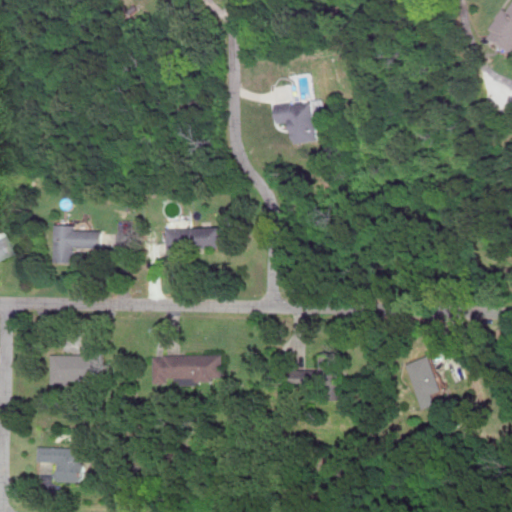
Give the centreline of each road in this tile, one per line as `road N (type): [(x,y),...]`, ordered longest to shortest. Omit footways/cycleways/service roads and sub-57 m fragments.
road 1 (residential): [(0,302),(511,312)]
road 2 (residential): [(238,0),(241,126),(269,194),(276,306)]
road 3 (residential): [(7,303),(2,511)]
